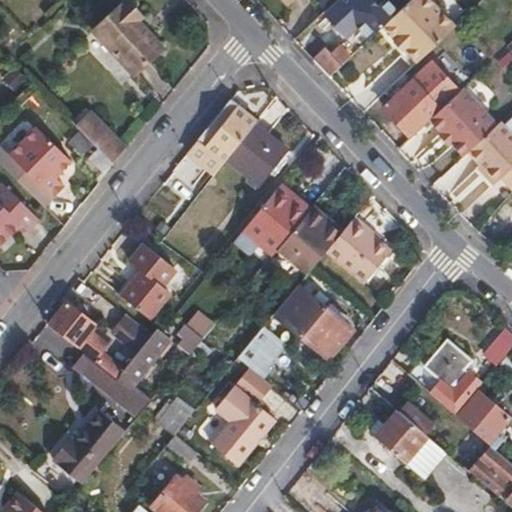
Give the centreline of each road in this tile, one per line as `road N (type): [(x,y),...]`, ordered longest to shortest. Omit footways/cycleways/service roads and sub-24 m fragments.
road 1 (residential): [(26,314),(252,35)]
road 2 (residential): [(254,511),(455,247)]
road 3 (residential): [(252,35),(455,247)]
